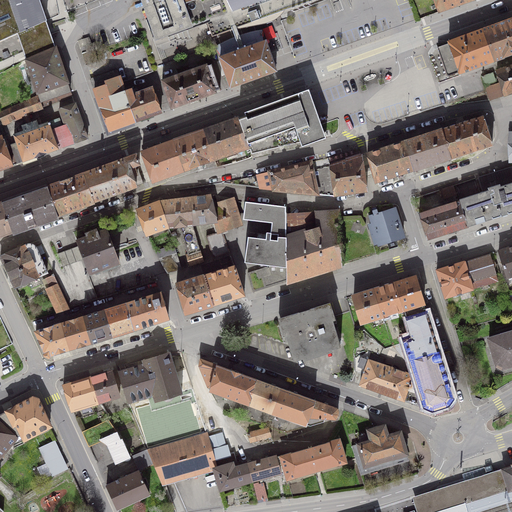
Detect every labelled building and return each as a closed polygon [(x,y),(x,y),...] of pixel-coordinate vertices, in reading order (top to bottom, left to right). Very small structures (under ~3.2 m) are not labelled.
[(0,0),(0,40),(17,33),(46,22),(39,0),(0,0)] [(313,0),(143,0),(156,36),(206,19),(212,36),(253,22),(313,0)] [(433,0),(438,12),(472,0),(433,0)] [(511,55),(511,20),(483,30),(495,61),(511,55)] [(55,47),(46,22),(17,33),(25,60),(55,47)] [(459,74),(495,61),(483,30),(449,43),(449,44),(438,49),(442,60),(433,63),(438,78),(447,74),(449,78),(459,74)] [(220,58),(230,87),(276,71),(270,56),(265,41),(257,44),(256,41),(259,40),(262,39),(261,32),(250,34),(238,37),(227,42),(216,48),(220,54),(225,52),(227,55),(220,58)] [(86,52),(96,48),(94,42),(91,43),(89,37),(82,39),(86,52)] [(39,96),(43,108),(73,97),(69,86),(68,87),(67,83),(68,83),(55,47),(25,60),(37,93),(38,93),(39,96)] [(178,75),(162,80),(171,109),(193,101),(216,93),(215,91),(220,89),(211,64),(207,65),(206,65),(190,71),(188,66),(177,70),(178,75)] [(500,82),(504,95),(511,92),(511,66),(496,71),(500,82)] [(109,131),(135,121),(124,91),(117,70),(91,79),(109,131)] [(482,76),(485,87),(495,84),(494,81),(495,80),(493,72),(482,76)] [(504,95),(500,82),(495,84),(485,87),(489,100),(504,95)] [(135,121),(161,112),(152,88),(138,93),(136,87),(124,91),(135,121)] [(244,113),(245,115),(238,118),(249,147),(251,154),(300,142),(302,147),(325,139),(308,90),(244,113)] [(0,113),(0,118),(2,124),(4,123),(19,117),(28,113),(43,108),(39,96),(0,113)] [(67,130),(70,129),(75,143),(87,138),(75,103),(59,109),(65,125),(67,130)] [(19,117),(4,123),(2,124),(16,164),(75,143),(70,129),(67,130),(65,125),(63,126),(60,118),(39,126),(37,121),(31,123),(28,113),(19,117)] [(492,145),(483,116),(441,130),(450,158),(492,145)] [(249,147),(238,118),(203,130),(214,160),(249,147)] [(214,160),(203,130),(173,141),(184,170),(214,160)] [(450,158),(441,130),(404,142),(413,170),(450,158)] [(0,169),(12,165),(2,136),(0,136),(0,169)] [(184,170),(173,141),(142,152),(153,182),(184,170)] [(413,170),(404,142),(367,154),(375,182),(413,170)] [(134,166),(139,164),(136,154),(84,173),(94,201),(145,183),(142,174),(140,175),(138,168),(135,169),(134,166)] [(332,180),(334,196),(366,191),(361,156),(329,166),(332,180)] [(310,162),(288,167),(292,182),(332,180),(329,166),(312,170),(310,162)] [(292,191),(292,182),(288,167),(257,175),(260,188),(292,191)] [(483,193),(460,201),(468,225),(511,211),(511,170),(511,168),(479,178),(483,193)] [(48,185),(58,215),(94,202),(94,201),(84,173),(48,185)] [(334,196),(332,180),(292,182),(292,191),(334,196)] [(57,216),(57,215),(58,215),(48,185),(6,200),(2,202),(12,232),(17,230),(57,216)] [(456,194),(453,185),(440,189),(443,198),(456,194)] [(211,195),(190,198),(193,224),(215,222),(218,222),(214,208),(211,195)] [(180,225),(189,254),(200,251),(193,224),(190,198),(159,201),(168,227),(180,225)] [(215,222),(218,232),(222,231),(240,225),(236,213),(237,212),(232,198),(219,203),(220,207),(214,208),(218,222),(215,222)] [(168,227),(159,201),(137,210),(147,234),(168,227)] [(270,231),(272,231),(272,226),(285,227),(286,227),(286,213),(286,206),(245,201),(243,219),(271,223),(270,231)] [(427,239),(468,226),(468,225),(460,201),(419,213),(427,239)] [(0,202),(0,236),(12,232),(2,202),(0,202)] [(380,244),(403,237),(394,209),(378,214),(376,207),(372,208),(374,215),(371,216),(373,224),(370,225),(375,243),(379,242),(380,244)] [(286,239),(287,282),(344,264),(341,249),(338,223),(340,222),(339,210),(315,211),(316,231),(287,238),(286,239)] [(245,262),(267,265),(266,267),(248,273),(253,292),(287,282),(286,239),(287,238),(286,227),(285,227),(272,226),(272,231),(270,231),(270,232),(267,232),(266,239),(248,237),(245,262)] [(82,257),(83,259),(88,273),(118,262),(114,249),(107,230),(98,233),(96,229),(85,233),(87,237),(76,241),(78,246),(82,257)] [(221,255),(229,252),(222,231),(218,232),(206,236),(211,250),(221,255)] [(341,249),(344,264),(376,254),(372,240),(341,249)] [(0,256),(15,287),(47,272),(35,247),(32,244),(28,244),(25,244),(0,256)] [(161,257),(158,257),(165,272),(181,266),(174,244),(159,249),(161,257)] [(82,257),(78,246),(58,253),(62,267),(83,259),(82,257)] [(511,246),(498,251),(507,277),(511,275),(511,246)] [(203,260),(200,251),(189,254),(185,255),(189,265),(203,260)] [(437,270),(445,298),(497,281),(493,268),(494,266),(494,263),(491,260),(489,255),(437,270)] [(234,266),(204,275),(213,304),(233,298),(244,295),(241,285),(234,266)] [(46,278),(50,287),(58,283),(53,273),(52,274),(52,275),(46,278)] [(213,304),(204,275),(176,284),(185,313),(213,304)] [(394,283),(403,310),(406,318),(426,311),(415,276),(394,283)] [(57,312),(69,309),(58,283),(50,287),(46,289),(57,312)] [(374,289),(383,316),(403,310),(394,283),(374,289)] [(353,295),(362,322),(383,316),(374,289),(353,295)] [(126,303),(133,329),(168,318),(160,292),(126,303)] [(105,309),(113,335),(133,329),(126,303),(105,309)] [(327,303),(281,318),(294,360),(340,345),(327,303)] [(105,309),(84,316),(92,342),(113,335),(105,309)] [(448,405),(453,397),(426,311),(406,318),(411,334),(402,337),(404,343),(392,346),(409,365),(411,365),(414,375),(423,403),(422,406),(432,410),(448,405)] [(92,342),(84,316),(62,323),(70,349),(92,342)] [(0,318),(0,349),(13,343),(0,318)] [(70,349),(62,323),(35,332),(45,352),(44,355),(49,357),(50,355),(70,349)] [(511,331),(489,339),(497,364),(495,367),(501,370),(502,367),(511,364),(511,331)] [(169,354),(170,353),(169,351),(167,352),(167,353),(143,359),(142,360),(144,363),(153,394),(155,398),(154,399),(155,400),(163,397),(164,398),(167,400),(171,398),(173,395),(173,394),(181,393),(182,392),(180,390),(178,379),(173,366),(174,366),(169,354)] [(359,366),(362,357),(369,360),(371,352),(368,351),(363,355),(356,357),(355,371),(364,374),(366,369),(359,366)] [(364,374),(360,384),(422,406),(423,403),(414,375),(405,372),(408,368),(385,359),(384,362),(391,365),(390,367),(369,360),(362,357),(359,366),(366,369),(364,374)] [(199,365),(208,386),(211,387),(217,365),(201,359),(199,365)] [(128,401),(153,394),(144,363),(118,371),(122,385),(128,401)] [(255,378),(217,365),(211,387),(210,389),(228,396),(246,402),(255,378)] [(117,386),(122,385),(118,371),(112,373),(112,370),(91,376),(99,401),(119,395),(117,386)] [(99,401),(91,376),(63,385),(72,410),(99,401)] [(255,378),(246,402),(268,410),(276,386),(255,378)] [(268,410),(306,424),(308,417),(308,416),(314,400),(276,386),(268,410)] [(22,434),(24,439),(50,425),(37,399),(33,397),(0,414),(0,422),(16,437),(22,434)] [(337,413),(337,408),(314,400),(308,416),(308,417),(306,424),(310,425),(323,421),(324,417),(335,418),(337,413)] [(123,443),(108,420),(83,432),(89,445),(101,440),(109,446),(117,463),(129,457),(123,443)] [(0,454),(16,437),(0,422),(0,454)] [(360,443),(351,445),(360,475),(393,464),(391,458),(406,453),(400,431),(388,434),(388,432),(386,433),(384,425),(368,429),(369,434),(359,437),(360,443)] [(250,441),(270,436),(268,428),(248,433),(250,441)] [(215,468),(216,468),(207,433),(147,448),(147,449),(153,463),(162,484),(163,484),(215,469),(215,468)] [(226,447),(222,433),(209,437),(213,451),(226,447)] [(281,456),(285,470),(287,478),(346,461),(339,439),(281,456)] [(52,475),(66,469),(53,441),(39,448),(52,475)] [(153,463),(147,449),(133,455),(140,470),(153,463)] [(247,465),(252,479),(285,470),(281,456),(280,455),(256,462),(247,465)] [(215,468),(215,469),(221,488),(252,479),(247,465),(242,466),(240,461),(216,468),(215,468)] [(511,465),(501,469),(455,483),(459,494),(461,502),(469,500),(507,488),(511,486),(511,465)] [(138,469),(106,485),(117,508),(149,493),(138,469)] [(459,494),(455,483),(412,495),(416,511),(430,511),(456,504),(461,502),(459,494)] [(263,484),(254,486),(258,500),(264,499),(263,497),(266,496),(263,484)] [(511,486),(507,488),(469,500),(473,511),(511,499),(511,486)]
